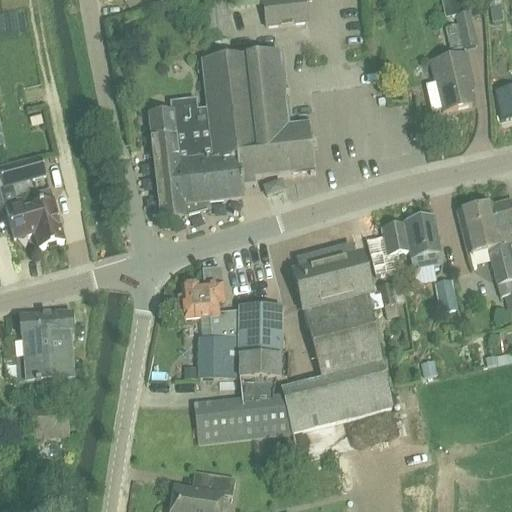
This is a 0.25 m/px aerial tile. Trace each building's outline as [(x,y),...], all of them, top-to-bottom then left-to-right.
[(307,24),(304,0),(262,0),(263,5),(266,29),(307,24)] [(229,40),(226,3),(202,5),(205,42),(229,40)] [(492,24),(502,23),(500,7),(489,9),(492,24)] [(477,49),(470,16),(455,20),(457,27),(461,50),(462,52),(477,49)] [(445,46),(458,44),(455,22),(442,24),(445,46)] [(278,44),(277,29),(247,31),(248,45),(278,44)] [(279,55),(248,58),(202,64),(207,111),(198,112),(197,102),(172,105),(173,114),(148,117),(160,222),(185,219),(210,213),(209,211),(208,204),(242,200),(240,180),(271,177),(313,172),(308,128),(287,130),(279,55)] [(441,111),(442,114),(471,107),(465,82),(470,81),(464,56),(430,65),(435,84),(425,87),(431,113),(441,111)] [(511,88),(493,93),(500,123),(511,120),(511,88)] [(4,207),(6,215),(24,210),(21,202),(17,203),(16,200),(28,196),(25,185),(46,179),(40,158),(0,169),(0,178),(3,189),(0,189),(0,197),(3,207),(4,207)] [(263,194),(266,205),(286,198),(282,188),(263,194)] [(24,210),(6,215),(14,241),(35,235),(39,251),(64,244),(52,202),(50,193),(35,197),(37,206),(24,210)] [(511,203),(491,208),(501,249),(487,252),(489,260),(510,255),(508,246),(511,245),(511,203)] [(501,249),(491,208),(456,216),(466,257),(487,252),(501,249)] [(404,225),(409,254),(411,260),(413,273),(442,267),(440,255),(433,219),(404,225)] [(386,258),(409,254),(404,225),(381,230),(386,258)] [(511,279),(511,264),(510,255),(489,260),(495,284),(511,279)] [(371,296),(360,257),(292,275),(302,314),(371,296)] [(282,402),(280,396),(273,397),(280,384),(281,310),(238,309),(238,313),(218,315),(217,305),(223,304),(220,270),(202,272),(204,288),(198,289),(198,287),(194,284),(183,285),(180,289),(181,299),(177,299),(179,323),(203,320),(203,323),(209,323),(211,341),(197,341),(197,382),(238,383),(240,406),(192,412),(197,448),(291,437),(282,402)] [(378,290),(382,310),(404,304),(400,284),(378,290)] [(451,284),(434,287),(440,316),(456,312),(451,284)] [(511,296),(503,299),(511,328),(511,296)] [(282,402),(291,437),(393,411),(387,388),(367,299),(302,316),(320,381),(279,391),(280,396),(282,402)] [(73,385),(72,343),(75,343),(74,317),(22,319),(23,344),(17,344),(18,387),(59,386),(60,405),(27,407),(29,440),(68,438),(67,405),(74,405),(73,385)] [(459,331),(449,333),(451,342),(460,340),(459,331)] [(496,367),(494,357),(484,359),(486,369),(496,367)] [(436,377),(433,365),(421,367),(424,380),(436,377)] [(184,370),(184,382),(197,382),(197,370),(184,370)] [(199,495),(173,491),(169,511),(219,511),(222,499),(231,501),(233,482),(201,478),(199,495)] [(336,511),(354,511),(353,503),(335,506),(336,511)]
